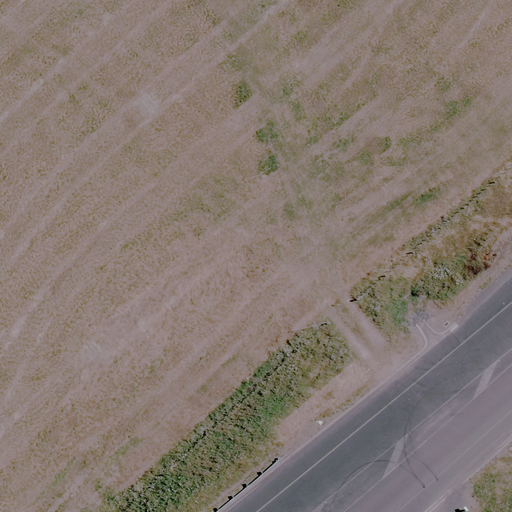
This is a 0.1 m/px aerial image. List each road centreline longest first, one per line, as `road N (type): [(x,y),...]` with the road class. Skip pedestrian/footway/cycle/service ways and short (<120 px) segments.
road 1 (unclassified): [(287,511),(511,329)]
road 2 (unclassified): [(511,395),(371,511)]
